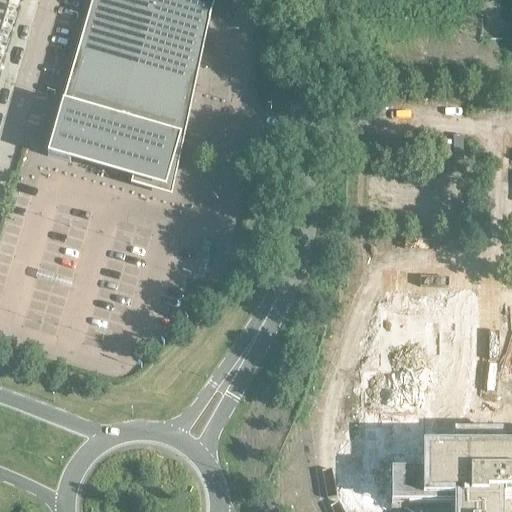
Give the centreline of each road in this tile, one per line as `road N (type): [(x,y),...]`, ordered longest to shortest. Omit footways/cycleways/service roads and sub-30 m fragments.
road 1 (tertiary): [(293,280),(309,216),(309,0)]
road 2 (unknown): [(358,267),(307,428),(308,481),(320,511)]
road 3 (tertiary): [(198,459),(293,280)]
road 4 (tertiary): [(293,280),(262,311),(172,441)]
road 5 (unclassified): [(42,0),(0,150)]
road 6 (secondary): [(115,442),(0,400)]
